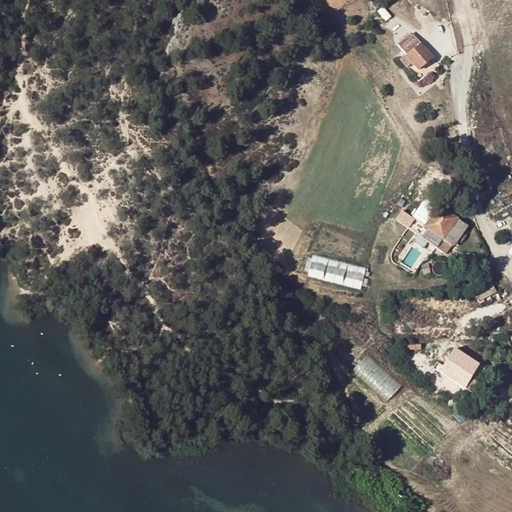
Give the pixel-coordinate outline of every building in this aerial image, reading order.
[(412,34),(398,45),(405,55),(417,70),(431,59),(412,34)] [(445,244),(448,240),(444,238),(458,220),(428,199),(408,228),(437,248),(441,241),(445,244)] [(404,210),(397,219),(408,227),(414,218),(404,210)] [(466,226),(458,220),(444,238),(448,240),(453,244),(466,226)] [(446,270),(446,269),(446,268),(446,267),(445,265),(444,264),(443,263),(442,262),(440,262),(439,262),(438,262),(437,263),(435,263),(434,265),(433,266),(433,268),(433,269),(433,271),(434,273),(435,274),(436,275),(438,276),(439,276),(440,276),(442,276),(443,275),(444,274),(445,273),(446,271),(446,270)] [(428,264),(421,266),(424,275),(431,273),(428,264)] [(491,285),(474,295),(481,308),(499,299),(491,285)] [(431,296),(432,320),(473,320),(472,295),(431,296)] [(414,341),(404,342),(405,351),(423,349),(423,344),(414,344),(414,341)] [(439,363),(435,370),(468,392),(483,369),(454,349),(442,366),(439,363)] [(368,355),(356,369),(376,387),(389,372),(368,355)] [(403,498),(398,502),(402,507),(407,503),(403,498)]
